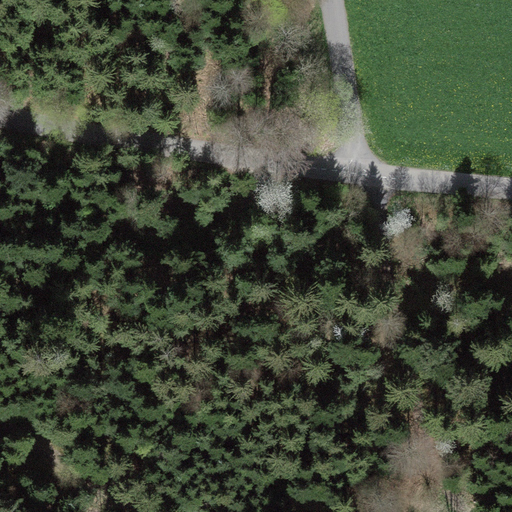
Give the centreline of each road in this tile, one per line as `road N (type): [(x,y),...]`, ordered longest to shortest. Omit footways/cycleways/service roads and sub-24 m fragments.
road 1 (unclassified): [(0,103),(359,171)]
road 2 (track): [(0,314),(56,281),(77,250),(197,216),(266,153)]
road 3 (unclassified): [(359,171),(333,0)]
road 4 (unclassified): [(359,171),(511,192)]
